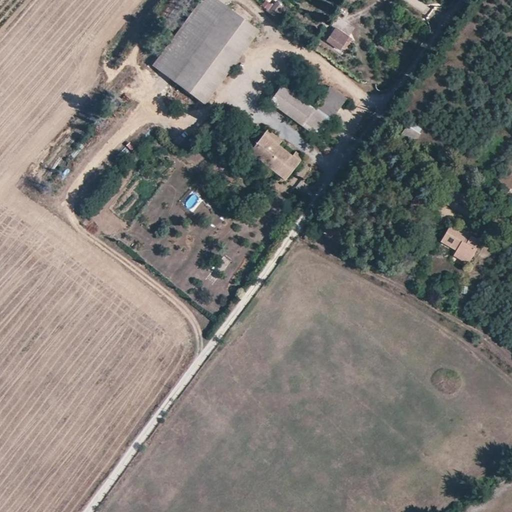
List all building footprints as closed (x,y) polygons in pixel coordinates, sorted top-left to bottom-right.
[(265,0),(262,6),(273,14),(281,3),(276,0),(265,0)] [(326,0),(319,0),(314,3),(321,15),(331,9),(326,0)] [(259,30),(229,8),(174,80),(205,103),(259,30)] [(337,27),(326,41),(341,53),(352,38),(337,27)] [(303,125),(316,109),(315,107),(281,84),(270,101),(303,125)] [(316,109),(333,89),(329,86),(315,107),(316,109)] [(346,97),(333,89),(316,109),(331,119),(346,97)] [(331,119),(316,109),(303,125),(319,136),(331,119)] [(410,121),(403,133),(416,141),(423,129),(410,121)] [(251,151),(269,165),(284,148),(265,133),(251,151)] [(284,148),(269,165),(287,178),(300,160),(284,148)] [(468,216),(476,201),(454,188),(445,203),(468,216)] [(316,227),(331,236),(336,229),(321,220),(316,227)] [(468,263),(480,241),(450,224),(441,240),(456,249),(453,254),(468,263)]
